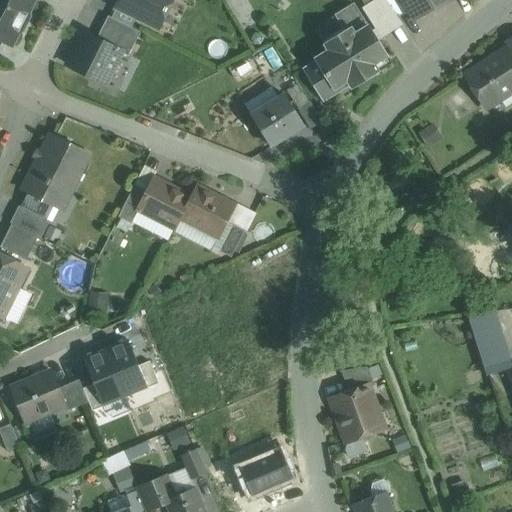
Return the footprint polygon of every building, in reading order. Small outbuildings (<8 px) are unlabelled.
[(0,0),(0,39),(3,41),(11,45),(33,0),(0,0)] [(120,0),(118,6),(117,6),(117,7),(158,28),(159,27),(159,26),(171,0),(120,0)] [(385,0),(374,0),(362,8),(376,30),(397,17),(385,0)] [(409,9),(403,0),(386,0),(397,17),(409,9)] [(403,0),(409,9),(415,19),(416,19),(448,0),(403,0)] [(387,57),(354,3),(335,15),(345,32),(324,45),(328,50),(315,58),(316,61),(304,69),(323,101),(338,92),(336,88),(347,82),(351,89),(378,72),(374,65),(387,57)] [(140,32),(108,16),(96,39),(121,52),(121,53),(128,56),(140,32)] [(96,39),(84,33),(67,65),(105,84),(121,53),(121,52),(96,39)] [(509,46),(465,75),(485,107),(511,89),(511,48),(510,46),(509,46)] [(269,87),(243,102),(247,109),(273,94),(269,87)] [(282,94),(249,115),(269,146),(301,126),(282,94)] [(322,122),(310,102),(298,109),(310,130),(322,122)] [(89,154),(50,134),(22,190),(27,192),(53,205),(61,209),(89,154)] [(191,198),(153,178),(146,191),(137,209),(138,209),(175,228),(181,217),(191,198)] [(146,191),(134,185),(118,217),(131,223),(138,209),(137,209),(146,191)] [(234,206),(196,187),(191,198),(181,217),(219,236),(234,206)] [(27,192),(20,206),(46,219),(53,205),(27,192)] [(20,206),(11,223),(12,224),(37,237),(46,219),(20,206)] [(37,237),(12,224),(0,247),(26,260),(37,237)] [(244,230),(232,224),(218,251),(231,257),(244,230)] [(27,269),(0,256),(0,315),(3,317),(27,269)] [(495,311),(467,315),(487,376),(511,368),(511,367),(494,312),(495,312),(495,311)] [(367,366),(341,371),(349,393),(367,386),(368,387),(374,385),(367,366)] [(51,372),(11,388),(24,422),(64,405),(65,405),(58,388),(51,372)] [(79,380),(58,388),(65,405),(64,405),(67,411),(88,402),(79,380)] [(368,387),(367,386),(349,393),(332,399),(347,441),(383,428),(368,387)] [(185,413),(184,409),(173,414),(179,427),(200,417),(196,408),(185,413)] [(19,446),(10,424),(0,428),(0,434),(7,452),(19,446)] [(182,428),(145,443),(149,453),(186,437),(182,428)] [(205,473),(195,450),(182,455),(187,467),(192,479),(205,473)] [(129,465),(112,472),(121,493),(138,486),(129,465)] [(204,511),(191,479),(192,479),(187,467),(138,488),(139,489),(148,510),(166,502),(170,511),(204,511)] [(148,510),(139,489),(126,495),(133,511),(147,511),(148,511),(148,510)] [(391,511),(385,494),(354,505),(356,511),(391,511)] [(30,506),(32,511),(46,511),(42,501),(30,506)]
